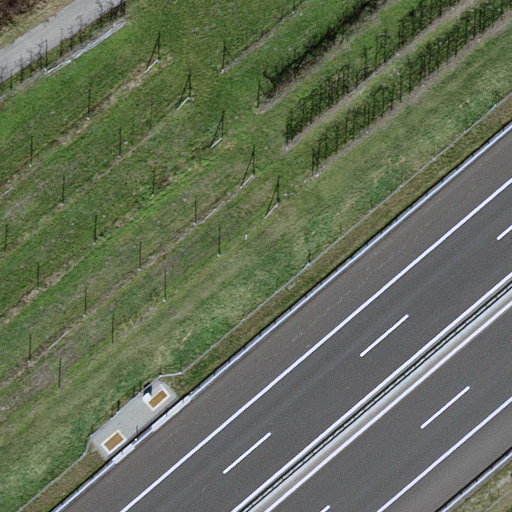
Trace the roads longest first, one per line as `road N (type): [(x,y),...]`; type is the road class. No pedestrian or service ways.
road 1 (motorway): [(511,226),(177,511)]
road 2 (motorway): [(324,511),(511,353)]
